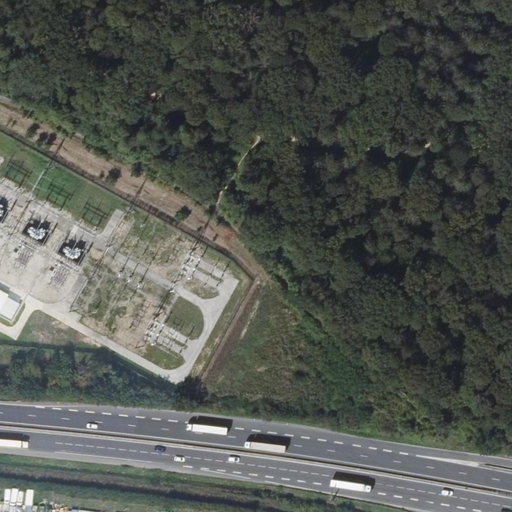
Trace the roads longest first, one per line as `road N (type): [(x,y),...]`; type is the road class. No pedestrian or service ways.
road 1 (trunk): [(0,438),(199,458),(481,502)]
road 2 (trunk): [(413,465),(0,412)]
